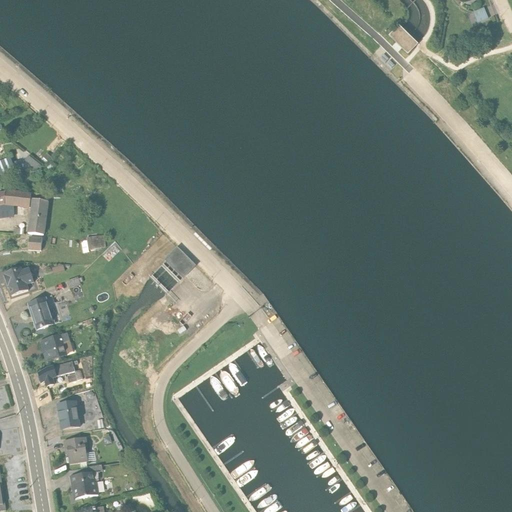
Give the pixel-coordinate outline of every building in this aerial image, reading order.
[(488,16),(483,4),(472,9),(477,20),(488,16)] [(389,33),(407,50),(416,40),(398,25),(389,33)] [(46,149),(42,154),(46,157),(50,153),(46,149)] [(40,162),(27,152),(23,157),(32,164),(40,162)] [(9,154),(0,157),(0,170),(20,165),(18,157),(10,158),(9,154)] [(30,189),(4,186),(4,189),(3,201),(0,202),(0,215),(13,214),(12,203),(27,205),(30,189)] [(30,195),(26,230),(43,232),(48,199),(30,195)] [(88,247),(105,244),(102,232),(85,235),(88,247)] [(40,235),(28,234),(27,248),(39,249),(40,235)] [(167,255),(184,272),(184,273),(194,263),(176,246),(167,255)] [(62,262),(51,266),(53,272),(64,268),(62,262)] [(3,272),(2,272),(7,285),(8,285),(11,294),(28,288),(28,287),(33,286),(31,281),(33,280),(28,265),(21,267),(20,265),(3,271),(3,272)] [(77,275),(66,279),(69,286),(79,282),(77,275)] [(52,295),(54,302),(61,298),(58,292),(52,295)] [(27,302),(35,328),(60,319),(54,302),(52,295),(51,294),(48,295),(47,293),(43,294),(44,296),(27,302)] [(66,331),(68,338),(79,335),(75,322),(64,325),(66,331)] [(39,340),(42,348),(45,346),(47,352),(49,358),(66,353),(65,348),(71,346),(68,338),(66,331),(39,340)] [(52,364),(36,369),(39,380),(43,379),(44,385),(53,383),(52,377),(55,376),(55,375),(74,370),(71,361),(53,366),(52,364)] [(79,368),(74,369),(75,371),(66,373),(68,380),(82,377),(79,368)] [(75,399),(55,402),(59,429),(79,426),(75,399)] [(85,436),(62,440),(64,453),(66,453),(68,463),(87,460),(84,444),(86,444),(85,436)] [(97,471),(69,475),(72,497),(98,494),(96,479),(98,479),(97,471)]
